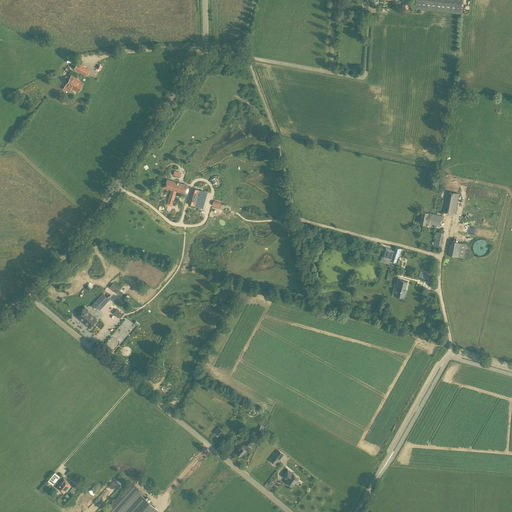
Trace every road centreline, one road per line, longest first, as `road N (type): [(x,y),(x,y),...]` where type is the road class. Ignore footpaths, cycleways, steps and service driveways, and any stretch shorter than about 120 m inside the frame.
road 1 (tertiary): [(29,295),(93,219),(201,51),(206,0)]
road 2 (unclassified): [(289,511),(29,295)]
road 3 (unclassified): [(511,370),(457,354),(442,358),(382,469)]
road 4 (unclassified): [(382,469),(445,360),(511,374)]
